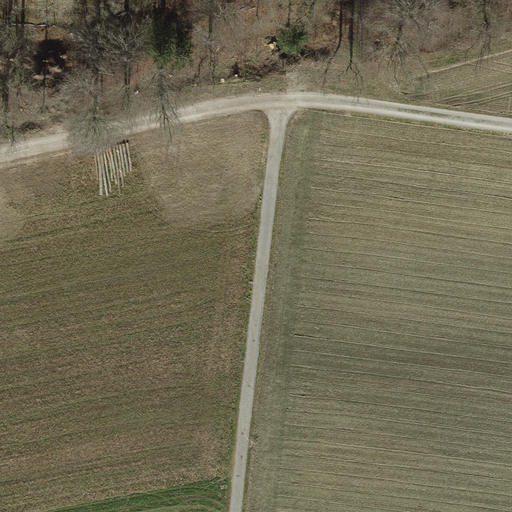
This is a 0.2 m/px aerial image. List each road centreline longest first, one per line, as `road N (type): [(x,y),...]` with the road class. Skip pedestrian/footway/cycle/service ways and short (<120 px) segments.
road 1 (track): [(0,163),(232,108),(277,105),(511,130)]
road 2 (track): [(236,511),(277,105)]
